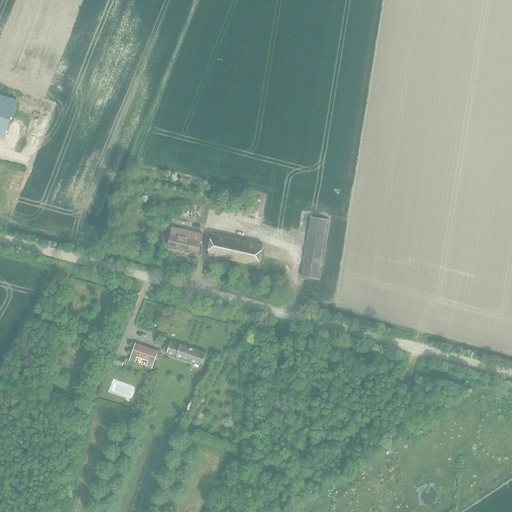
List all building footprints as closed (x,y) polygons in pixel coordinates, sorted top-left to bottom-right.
[(0,136),(4,138),(16,100),(0,94),(0,136)] [(318,278),(327,220),(311,217),(302,276),(318,278)] [(199,251),(202,234),(185,231),(185,229),(172,227),(169,245),(199,251)] [(212,255),(259,264),(264,241),(217,231),(212,255)] [(203,364),(207,353),(172,342),(170,345),(167,344),(164,352),(203,364)] [(156,363),(159,351),(136,345),(133,356),(156,363)]
